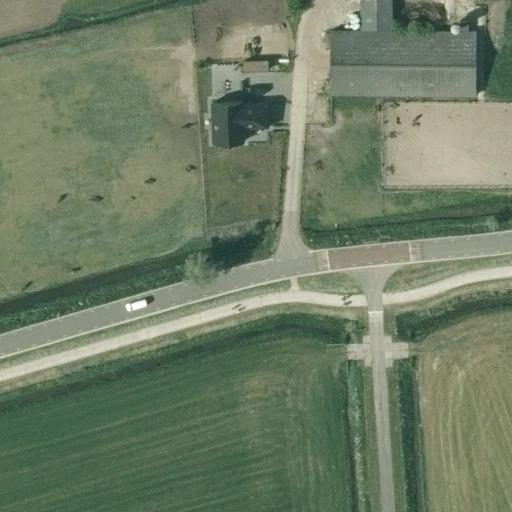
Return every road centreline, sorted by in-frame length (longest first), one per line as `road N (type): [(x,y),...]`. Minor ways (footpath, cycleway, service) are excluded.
road 1 (tertiary): [(0,347),(263,272),(368,255)]
road 2 (unclassified): [(368,255),(387,511)]
road 3 (tertiary): [(368,255),(511,241)]
